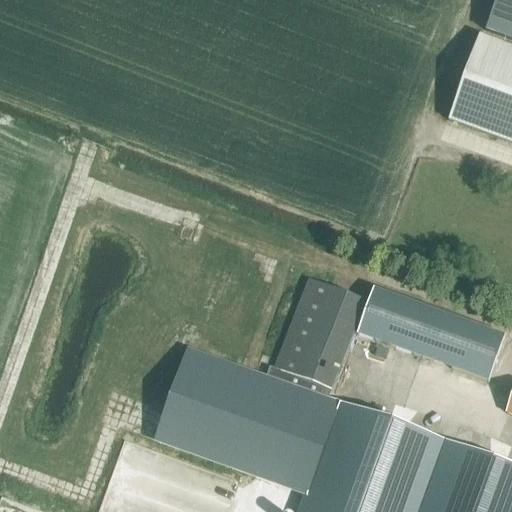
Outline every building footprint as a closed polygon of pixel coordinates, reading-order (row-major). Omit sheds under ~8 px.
[(511,0),(476,0),(467,27),(511,42),(511,0)] [(511,47),(479,35),(448,121),(511,145),(511,47)] [(188,216),(183,230),(199,235),(204,221),(188,216)] [(260,269),(275,273),(278,262),(264,258),(260,269)] [(511,511),(511,466),(342,406),(328,401),(365,304),(307,282),(273,372),(268,370),(264,380),(190,354),(156,445),(307,498),(301,511),(511,511)] [(373,290),(356,337),(488,383),(505,336),(373,290)]
